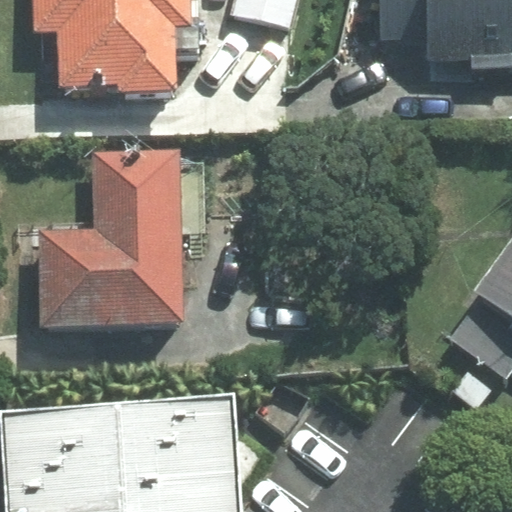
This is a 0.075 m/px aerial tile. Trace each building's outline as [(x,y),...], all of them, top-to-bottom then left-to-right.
[(57,109),(175,104),(173,39),(206,38),(204,0),(29,0),(32,51),(55,50),(57,109)] [(290,44),(300,0),(233,0),(227,29),(290,44)] [(511,0),(379,0),(377,51),(423,53),(423,72),(470,74),(470,80),(511,81),(511,0)] [(94,237),(32,239),(35,340),(184,336),(178,164),(91,167),(94,237)] [(511,251),(472,307),(478,311),(449,351),(508,393),(511,387),(511,251)] [(238,511),(236,411),(33,417),(35,511),(238,511)]
